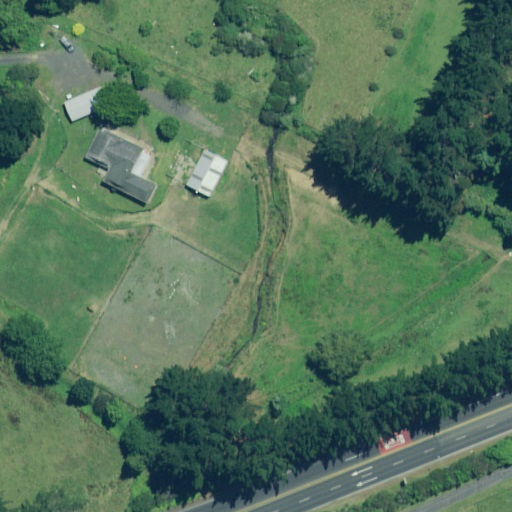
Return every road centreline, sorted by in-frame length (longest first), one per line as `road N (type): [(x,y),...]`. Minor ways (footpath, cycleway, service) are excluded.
road 1 (track): [(0,66),(108,72),(511,254)]
road 2 (trunk): [(246,509),(511,402)]
